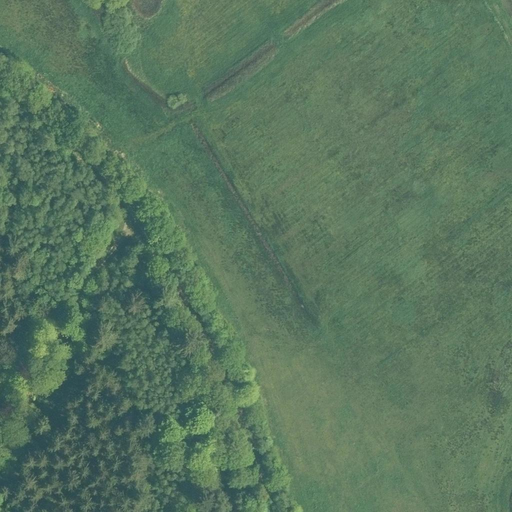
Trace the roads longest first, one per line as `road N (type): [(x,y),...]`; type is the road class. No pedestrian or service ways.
road 1 (track): [(273,511),(202,327),(138,223)]
road 2 (track): [(138,223),(74,295),(0,423)]
road 3 (track): [(0,74),(58,121),(138,223)]
